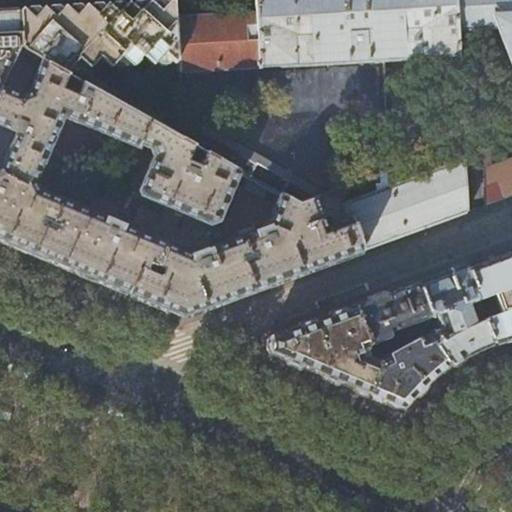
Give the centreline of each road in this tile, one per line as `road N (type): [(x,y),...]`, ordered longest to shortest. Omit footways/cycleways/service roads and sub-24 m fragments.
road 1 (residential): [(97,376),(511,222)]
road 2 (primary): [(413,511),(97,376)]
